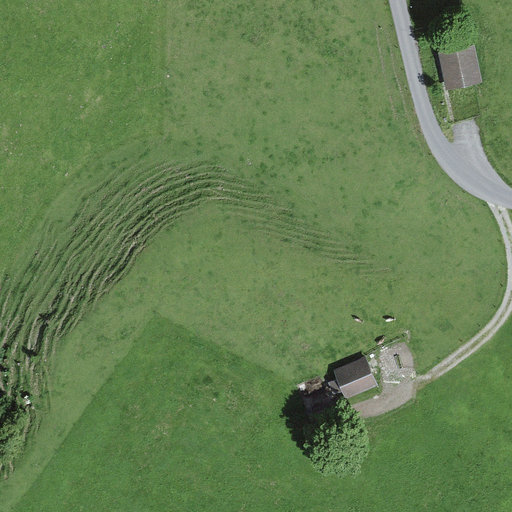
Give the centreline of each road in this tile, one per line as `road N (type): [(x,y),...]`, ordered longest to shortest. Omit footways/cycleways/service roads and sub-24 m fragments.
road 1 (unclassified): [(398,0),(446,160),(511,201)]
road 2 (track): [(511,294),(491,331),(414,393),(388,397)]
